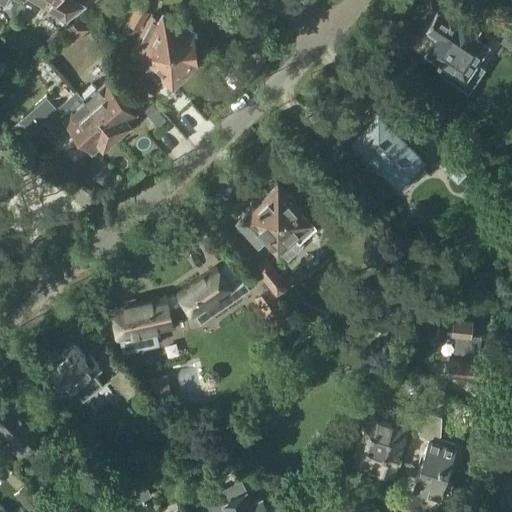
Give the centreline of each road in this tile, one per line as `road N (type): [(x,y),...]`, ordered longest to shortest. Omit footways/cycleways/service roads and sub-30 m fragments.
road 1 (residential): [(0,336),(117,244),(260,111),(332,30)]
road 2 (unknown): [(143,219),(0,162)]
